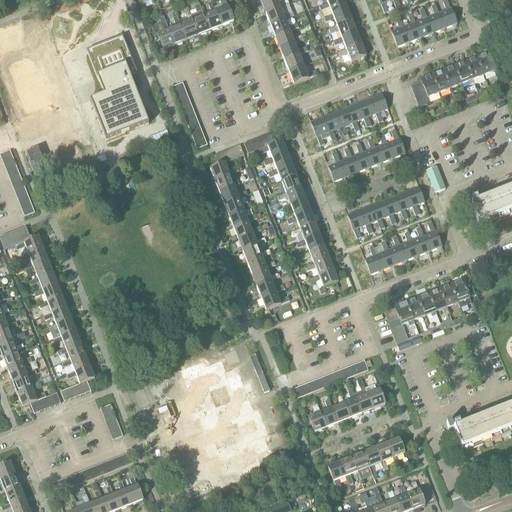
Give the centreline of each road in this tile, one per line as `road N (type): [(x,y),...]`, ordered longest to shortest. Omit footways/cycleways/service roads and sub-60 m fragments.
road 1 (residential): [(275,114),(247,39),(183,63),(212,139),(243,127)]
road 2 (residential): [(275,114),(511,25)]
road 3 (residential): [(356,301),(374,353),(339,367),(305,380),(285,329)]
road 4 (residential): [(28,432),(89,408),(107,451),(45,475)]
road 5 (residential): [(511,157),(490,108),(428,133)]
